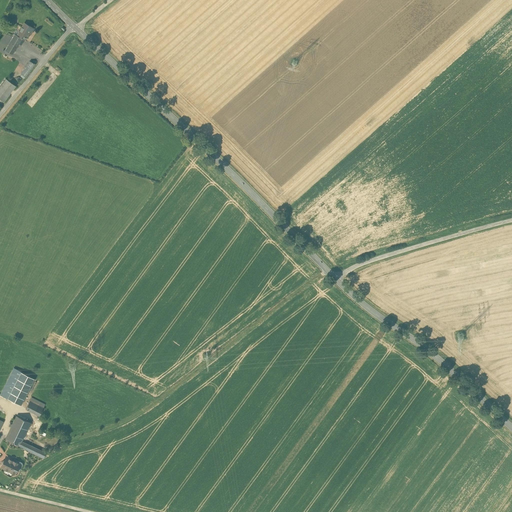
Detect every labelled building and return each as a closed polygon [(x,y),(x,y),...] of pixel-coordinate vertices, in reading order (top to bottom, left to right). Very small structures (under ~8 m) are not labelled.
[(33,28),(24,22),(20,28),(28,33),(30,34),(33,28)] [(28,33),(20,28),(16,35),(22,38),(24,40),(28,33)] [(15,34),(5,50),(12,54),(22,38),(16,35),(15,34)] [(30,61),(16,80),(21,84),(35,64),(30,61)] [(5,78),(0,85),(0,98),(4,102),(16,86),(5,78)] [(31,108),(35,112),(43,103),(39,99),(31,108)] [(7,398),(21,405),(35,378),(21,372),(7,398)] [(31,397),(26,409),(40,415),(45,404),(31,397)] [(5,438),(19,445),(18,447),(43,459),(45,453),(22,442),(30,424),(16,416),(5,438)] [(19,463),(10,459),(7,457),(4,462),(3,462),(1,467),(2,467),(15,474),(17,470),(16,468),(19,463)]
